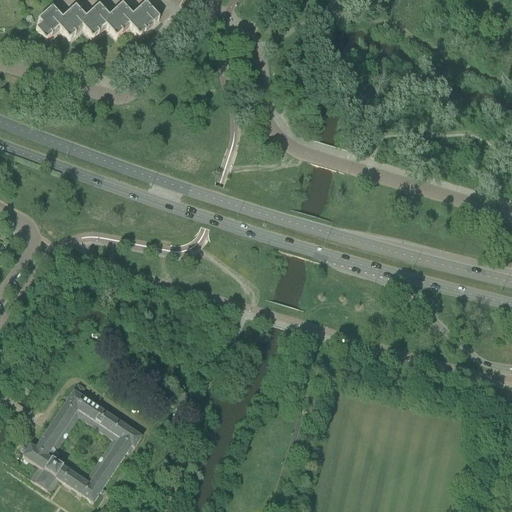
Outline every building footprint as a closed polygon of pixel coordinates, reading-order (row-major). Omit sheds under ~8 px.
[(145,7),(131,19),(135,24),(129,29),(138,40),(158,22),(145,7)] [(121,8),(108,20),(111,24),(105,30),(115,41),(129,29),(135,24),(131,19),(121,8)] [(98,9),(84,21),(88,26),(82,31),(91,42),(105,30),(111,24),(108,20),(98,9)] [(74,10),(61,22),(65,27),(58,32),(68,43),(82,31),(88,26),(84,21),(74,10)] [(65,27),(61,22),(51,11),(36,24),(37,25),(38,25),(40,28),(35,33),(45,44),(58,32),(65,27)] [(21,459),(37,470),(29,482),(50,496),(58,483),(92,506),(130,449),(133,451),(141,440),(79,398),(84,391),(77,387),(34,451),(29,448),(27,451),(22,448),(19,452),(24,456),(21,459)]
